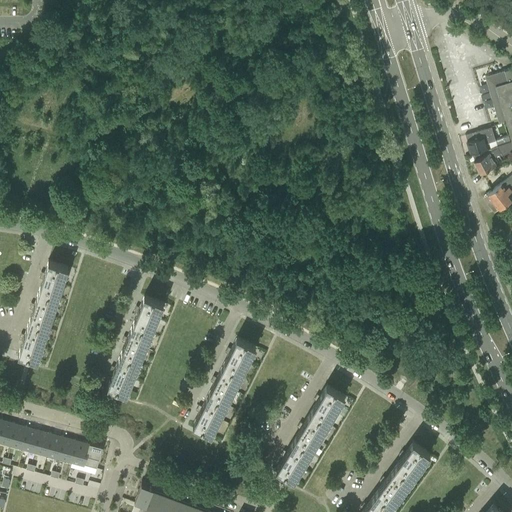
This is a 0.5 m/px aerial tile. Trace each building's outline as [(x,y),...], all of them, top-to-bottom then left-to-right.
[(511,68),(485,76),(490,91),(491,96),(499,121),(505,119),(507,119),(511,134),(511,68)] [(495,139),(491,126),(476,130),(478,137),(467,140),(471,152),(487,147),(485,142),(495,139)] [(509,141),(510,140),(508,135),(495,139),(497,145),(509,141)] [(487,149),(472,153),(473,154),(475,159),(474,159),(480,172),(496,164),(492,157),(501,153),(502,155),(511,149),(511,148),(511,139),(511,140),(510,140),(509,141),(497,145),(490,147),(488,148),(487,149)] [(511,173),(501,182),(487,193),(498,208),(511,197),(511,173)] [(68,265),(49,259),(48,259),(44,272),(41,271),(39,277),(42,278),(38,290),(58,296),(68,265)] [(48,327),(58,296),(38,290),(34,302),(31,301),(29,307),(32,308),(28,321),(48,327)] [(164,301),(144,293),(139,306),(136,305),(134,310),(137,312),(132,324),(151,331),(164,301)] [(22,339),(18,352),(38,358),(48,327),(28,321),(24,333),(21,332),(19,338),(22,339)] [(139,362),(151,331),(132,324),(127,336),(124,335),(122,340),(125,342),(120,354),(139,362)] [(241,374),(255,344),(237,335),(231,347),(228,346),(225,351),(228,353),(222,364),(241,374)] [(139,362),(120,354),(115,366),(112,365),(109,370),(112,372),(107,384),(126,392),(133,377),(139,362)] [(226,403),(241,374),(222,364),(216,376),(213,375),(211,380),(213,382),(207,394),(226,403)] [(327,383),(320,395),(317,393),(314,398),(316,400),(310,411),(328,422),(345,394),(327,383)] [(199,411),(193,423),(211,432),(226,403),(207,394),(202,405),(199,404),(196,409),(199,411)] [(325,426),(328,422),(310,411),(303,422),(300,421),(297,426),(300,428),(293,439),(311,450),(318,438),(325,426)] [(17,423),(5,419),(0,436),(0,441),(11,445),(17,423)] [(11,445),(23,448),(29,426),(17,423),(11,445)] [(35,452),(41,429),(29,426),(23,448),(35,452)] [(323,442),(324,440),(331,430),(325,426),(318,438),(323,442)] [(41,429),(35,452),(47,455),(53,433),(41,429)] [(65,436),(53,433),(47,455),(59,458),(65,436)] [(65,436),(59,458),(71,462),(78,439),(65,436)] [(90,441),(89,443),(78,439),(71,462),(84,465),(90,441)] [(283,456),(276,467),(294,478),(311,450),(293,439),(286,450),(284,449),(280,454),(283,456)] [(413,440),(405,451),(402,449),(399,454),(401,456),(394,466),(410,478),(430,452),(413,440)] [(103,445),(90,441),(84,465),(84,464),(97,467),(103,445)] [(391,505),(410,478),(394,466),(386,477),(383,475),(379,480),(382,482),(374,493),(391,505)] [(134,501),(145,505),(151,490),(153,485),(141,481),(134,501)] [(151,490),(145,505),(144,509),(151,511),(158,511),(165,495),(151,490)] [(363,508),(359,511),(385,511),(391,505),(374,493),(367,503),(364,501),(360,506),(363,508)] [(174,511),(179,500),(165,495),(158,511),(174,511)] [(190,511),(193,505),(179,500),(174,511),(190,511)] [(505,511),(493,501),(493,502),(485,511),(482,510),(480,511),(505,511)]
